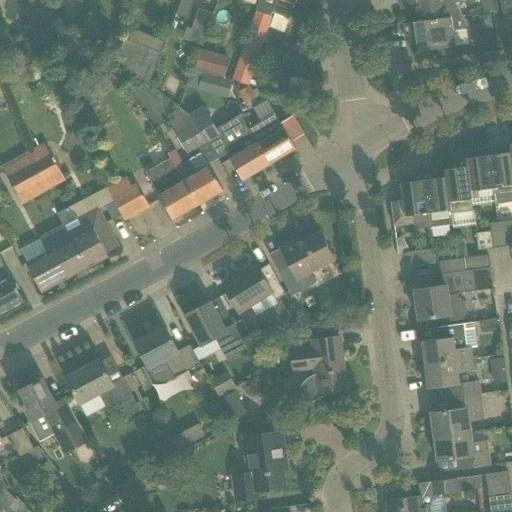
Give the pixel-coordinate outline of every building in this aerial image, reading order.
[(295,0),(276,0),(272,13),(289,19),(295,0)] [(418,21),(461,15),(458,0),(400,0),(402,10),(416,8),(418,21)] [(496,0),(482,0),(484,13),(498,10),(496,0)] [(511,0),(500,0),(505,19),(511,18),(511,0)] [(192,29),(207,34),(214,14),(199,8),(192,29)] [(256,11),(241,56),(233,80),(248,86),(272,17),(256,11)] [(491,14),(477,16),(479,29),(492,27),(491,14)] [(417,51),(455,46),(454,30),(462,28),(461,15),(418,21),(418,22),(413,22),(413,23),(404,24),(406,37),(415,36),(417,51)] [(165,28),(160,40),(165,42),(170,30),(165,28)] [(26,29),(17,30),(13,36),(14,43),(27,42),(26,29)] [(87,32),(58,30),(57,58),(83,54),(87,32)] [(110,34),(103,53),(117,58),(125,40),(110,34)] [(125,40),(117,58),(117,60),(149,84),(161,53),(125,39),(125,40)] [(102,77),(114,69),(105,54),(93,61),(102,77)] [(228,65),(198,57),(195,71),(224,79),(228,65)] [(99,83),(86,66),(75,74),(88,91),(99,83)] [(6,72),(9,82),(28,77),(25,67),(6,72)] [(198,91),(208,94),(213,76),(202,73),(198,91)] [(246,104),(255,98),(248,87),(239,92),(246,104)] [(204,108),(190,116),(202,131),(208,141),(209,141),(220,135),(216,129),(208,116),(204,108)] [(183,115),(171,121),(178,133),(176,135),(187,154),(197,148),(208,141),(202,131),(190,116),(185,113),(183,115)] [(231,160),(243,180),(269,165),(257,144),(249,129),(246,125),(244,122),(242,114),(220,127),(224,133),(223,142),(227,150),(229,153),(233,158),(231,160)] [(269,165),(296,149),(275,114),(249,129),(257,144),(269,165)] [(25,154),(24,155),(31,169),(40,184),(61,172),(60,171),(55,163),(56,162),(50,150),(46,143),(30,151),(25,154)] [(510,194),(511,193),(511,152),(511,145),(510,145),(511,152),(498,154),(497,146),(488,148),(494,188),(510,187),(510,194)] [(467,159),(471,191),(478,190),(494,188),(488,148),(466,151),(467,159)] [(201,154),(190,160),(177,168),(176,168),(198,205),(223,191),(209,167),(209,168),(201,154)] [(157,166),(146,172),(152,182),(160,196),(159,197),(172,220),(198,205),(176,168),(177,168),(171,158),(157,166)] [(452,214),(473,211),(471,191),(467,159),(457,160),(458,168),(444,170),(445,178),(446,178),(451,210),(451,214),(452,214)] [(13,179),(10,181),(18,195),(18,196),(40,184),(31,169),(13,179)] [(452,214),(451,214),(451,210),(446,178),(445,178),(433,179),(432,171),(423,173),(428,217),(430,229),(453,225),(452,214)] [(402,201),(391,202),(394,226),(413,223),(412,219),(428,217),(423,173),(413,174),(414,182),(400,184),(402,201)] [(107,188),(124,219),(149,206),(137,184),(132,187),(126,177),(107,188)] [(57,215),(64,226),(86,269),(108,257),(106,253),(119,247),(98,208),(79,218),(76,212),(68,208),(57,215)] [(506,247),(511,245),(511,220),(502,222),(506,247)] [(478,251),(506,247),(502,222),(490,223),(491,231),(476,233),(478,251)] [(27,264),(42,292),(86,269),(64,226),(40,239),(48,253),(27,264)] [(293,241),(281,248),(291,267),(279,273),(292,297),(316,284),(311,273),(334,261),(319,232),(295,245),(293,241)] [(403,238),(396,239),(397,244),(397,245),(398,254),(399,254),(399,255),(404,254),(404,253),(406,253),(408,248),(403,238)] [(455,242),(458,260),(465,259),(467,258),(465,241),(455,242)] [(412,266),(435,263),(433,250),(410,253),(412,266)] [(489,256),(467,258),(465,259),(466,271),(472,270),(490,268),(489,256)] [(0,314),(24,302),(11,277),(10,277),(4,265),(0,257),(0,314)] [(441,274),(466,271),(465,259),(458,260),(439,262),(441,274)] [(285,294),(270,264),(259,271),(256,266),(239,277),(240,279),(224,288),(239,313),(272,293),(275,300),(285,294)] [(458,293),(475,291),(472,270),(466,271),(441,274),(443,286),(415,290),(419,320),(449,316),(450,321),(463,320),(467,312),(466,304),(461,299),(458,299),(458,293)] [(224,330),(210,303),(186,316),(202,346),(215,339),(226,360),(246,349),(234,325),(224,330)] [(315,325),(312,314),(300,318),(304,330),(315,325)] [(422,342),(425,365),(473,359),(471,348),(477,347),(474,323),(438,327),(439,339),(422,342)] [(165,327),(135,343),(149,368),(147,369),(158,388),(174,379),(200,364),(198,361),(192,351),(190,345),(178,351),(165,327)] [(238,333),(241,338),(251,337),(247,329),(238,333)] [(297,395),(297,404),(300,410),(322,396),(321,393),(347,389),(339,337),(313,341),(313,348),(291,351),(294,371),(313,368),(314,375),(306,380),(300,386),(297,395)] [(504,358),(491,360),(492,370),(505,368),(504,358)] [(480,394),(478,381),(476,381),(473,359),(425,365),(428,389),(448,386),(449,398),(480,394)] [(124,419),(140,411),(123,378),(112,383),(100,361),(99,362),(100,363),(86,371),(85,369),(66,379),(80,404),(99,394),(108,412),(118,407),(124,419)] [(227,373),(211,381),(219,395),(235,387),(227,373)] [(42,380),(30,386),(28,383),(18,388),(20,391),(17,393),(23,405),(21,406),(23,410),(26,409),(27,412),(32,421),(45,414),(66,453),(88,442),(65,399),(55,405),(42,380)] [(431,413),(434,436),(471,432),(469,420),(484,418),(480,394),(449,398),(451,411),(431,413)] [(241,403),(229,409),(234,420),(246,415),(241,403)] [(23,429),(10,435),(20,456),(22,455),(27,465),(30,464),(39,459),(43,457),(38,446),(33,449),(23,429)] [(285,462),(281,432),(242,436),(247,473),(231,475),(235,501),(259,497),(258,491),(285,488),(281,462),(285,462)] [(472,442),(471,432),(434,436),(438,461),(458,458),(459,470),(490,466),(486,440),(472,442)] [(169,445),(156,444),(156,460),(169,461),(169,445)] [(155,487),(171,484),(168,467),(152,470),(155,487)] [(485,475),(487,487),(510,484),(508,472),(485,475)] [(465,478),(467,491),(481,489),(479,476),(465,478)] [(429,511),(428,507),(435,495),(459,492),(457,479),(419,484),(420,496),(386,500),(387,511),(429,511)] [(487,487),(489,500),(511,496),(510,484),(487,487)] [(108,493),(103,486),(91,494),(96,501),(108,493)] [(6,489),(0,494),(0,497),(14,511),(30,511),(26,508),(18,499),(16,501),(6,489)] [(492,511),(511,509),(511,498),(511,496),(489,500),(490,511),(492,511)]
